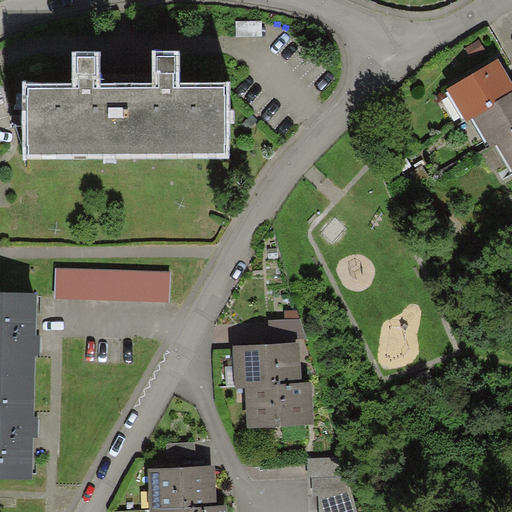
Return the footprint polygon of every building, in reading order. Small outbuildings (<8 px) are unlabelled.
[(123,61),(123,147),(223,147),(223,86),(172,86),(172,46),(154,46),(154,61),(123,61)] [(123,147),(123,61),(92,61),(92,47),(75,47),(75,85),(26,85),(26,147),(123,147)] [(511,84),(492,53),(447,82),(466,113),(472,109),(511,84)] [(511,83),(511,84),(472,109),(492,141),(499,136),(511,127),(511,83)] [(511,127),(499,136),(511,157),(511,127)] [(167,266),(54,263),(54,292),(167,295),(167,266)] [(0,374),(29,375),(30,343),(34,344),(34,328),(30,328),(31,287),(0,286),(0,374)] [(298,311),(268,312),(268,331),(304,330),(298,311)] [(291,341),(237,343),(238,378),(247,378),(292,376),(291,341)] [(29,375),(0,374),(0,465),(28,466),(29,426),(34,426),(35,409),(29,409),(29,375)] [(292,376),(247,378),(249,414),(304,412),(302,376),(292,376)] [(195,434),(163,433),(163,450),(194,451),(195,434)] [(310,471),(346,469),(340,451),(306,452),(306,471),(310,471)] [(207,464),(153,465),(154,501),(163,501),(208,500),(207,464)] [(318,486),(351,486),(346,469),(310,471),(310,486),(318,486)] [(358,511),(351,486),(318,486),(317,511),(358,511)] [(208,500),(163,501),(163,511),(219,511),(219,499),(208,500)]
